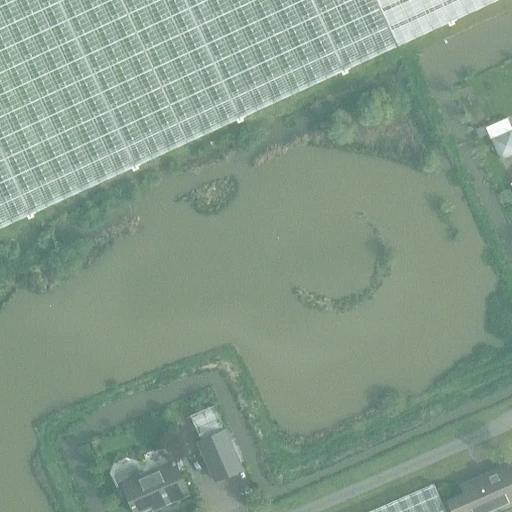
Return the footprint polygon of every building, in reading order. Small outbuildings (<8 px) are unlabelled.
[(0,0),(0,226),(398,44),(405,40),(492,0),(0,0)] [(511,131),(511,129),(490,138),(499,159),(503,158),(511,153),(511,131)] [(189,416),(199,438),(195,440),(214,482),(241,470),(223,428),(222,428),(212,406),(189,416)] [(117,485),(122,483),(134,511),(138,511),(159,504),(160,506),(187,495),(173,461),(139,476),(135,466),(131,464),(113,471),(112,475),(117,485)] [(511,466),(510,463),(460,485),(464,493),(446,501),(451,511),(485,511),(511,500),(511,466)] [(437,511),(427,488),(383,506),(383,507),(370,511),(437,511)]
